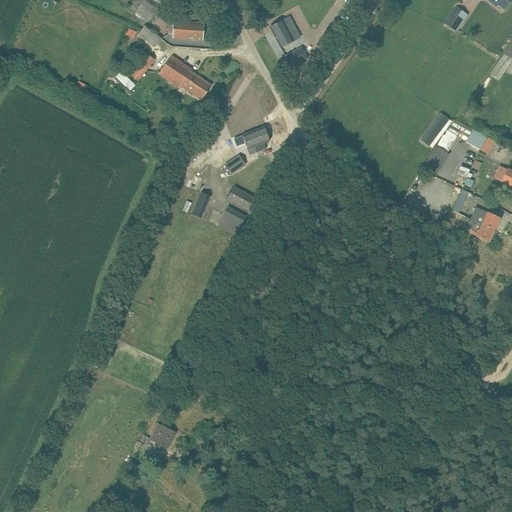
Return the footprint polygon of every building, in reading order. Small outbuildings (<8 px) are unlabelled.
[(162,2),(159,0),(135,0),(135,1),(140,5),(134,13),(147,22),(162,2)] [(488,0),(491,2),(492,0),(493,0),(504,9),(511,0),(488,0)] [(457,32),(468,15),(455,6),(444,23),(457,32)] [(168,26),(168,34),(173,34),(173,35),(188,36),(187,39),(203,41),(204,23),(173,21),(173,26),(168,26)] [(276,25),(270,28),(280,47),(289,43),(292,41),(298,38),(295,32),(290,35),(283,21),(277,24),(275,24),(276,25)] [(329,26),(324,33),(335,41),(337,42),(346,28),(338,22),(332,29),(329,26)] [(161,38),(144,25),(138,35),(154,47),(161,38)] [(316,45),(327,53),(335,41),(324,33),(316,45)] [(305,46),(303,47),(296,50),(285,56),(291,67),(307,58),(305,55),(308,53),(305,46)] [(129,74),(138,81),(154,60),(145,54),(129,74)] [(172,56),(159,75),(179,89),(181,86),(188,90),(202,100),(211,86),(191,72),(192,70),(172,56)] [(120,71),(115,76),(130,90),(135,85),(120,71)] [(449,119),(441,112),(421,140),(429,146),(449,119)] [(269,141),(264,127),(242,136),(249,155),(266,148),(264,143),(269,141)] [(217,133),(212,128),(195,147),(200,151),(217,133)] [(436,146),(421,169),(434,178),(450,154),(447,153),(457,136),(447,131),(445,135),(443,135),(437,146),(436,146)] [(239,155),(224,165),(231,175),(246,165),(239,155)] [(511,171),(500,166),(494,178),(511,186),(511,171)] [(228,199),(250,211),(256,200),(234,188),(228,199)] [(201,219),(210,196),(200,192),(191,215),(201,219)] [(245,217),(228,207),(218,224),(236,234),(245,217)] [(475,221),(494,231),(500,219),(487,212),(487,213),(475,207),(470,219),(475,221)] [(470,219),(466,217),(460,228),(469,233),(475,221),(470,219)] [(494,231),(475,221),(469,233),(476,236),(476,237),(489,243),(494,231)] [(105,335),(99,352),(107,355),(114,339),(105,335)] [(158,424),(151,439),(150,439),(156,442),(153,447),(158,450),(161,445),(168,448),(175,433),(158,424)] [(143,435),(132,456),(140,460),(150,439),(151,439),(143,435)]
